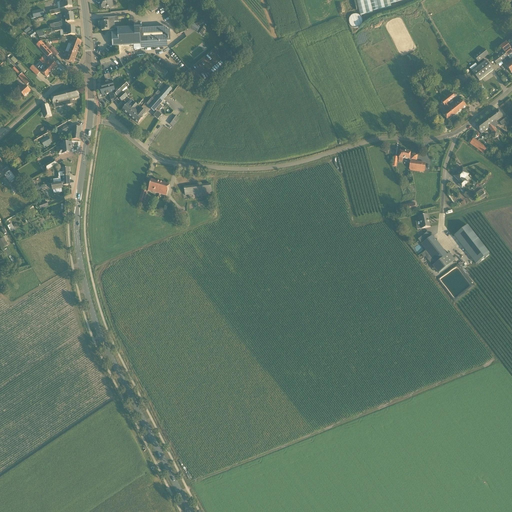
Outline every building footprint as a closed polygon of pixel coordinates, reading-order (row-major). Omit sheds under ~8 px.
[(60,9),(67,8),(72,7),(71,0),(64,0),(63,0),(63,1),(59,1),(60,6),(60,7),(60,9)] [(111,0),(102,0),(100,0),(102,8),(106,8),(106,9),(113,8),(111,0)] [(354,0),(359,19),(391,12),(419,1),(421,0),(354,0)] [(34,19),(38,18),(45,17),(43,10),(32,13),(30,14),(31,20),(34,19)] [(65,15),(61,15),(61,19),(62,23),(66,22),(66,23),(74,22),(73,14),(65,15)] [(102,31),(107,30),(114,30),(115,29),(114,22),(115,22),(114,18),(108,18),(108,23),(108,22),(106,23),(101,23),(102,31)] [(166,30),(165,28),(140,29),(140,27),(134,27),(134,20),(129,20),(129,28),(123,28),(118,28),(118,31),(118,33),(115,33),(112,33),(112,39),(113,46),(118,46),(131,45),(141,45),(141,43),(166,41),(170,41),(170,30),(166,30)] [(201,36),(206,29),(201,26),(197,33),(201,36)] [(63,36),(68,36),(75,35),(75,28),(67,28),(67,29),(63,29),(63,32),(63,36)] [(73,64),(82,42),(71,38),(69,44),(71,45),(68,53),(65,51),(62,59),(66,60),(65,61),(73,64)] [(500,47),(504,52),(508,57),(511,53),(511,52),(509,49),(511,48),(506,42),(500,47)] [(52,54),(48,49),(44,45),(40,49),(48,58),(52,54)] [(52,49),(49,51),(52,54),(55,57),(59,54),(53,48),(52,49)] [(488,55),(484,49),(474,57),(478,63),(488,55)] [(493,60),(497,65),(498,64),(504,60),(506,63),(504,64),(508,69),(511,73),(511,72),(511,62),(510,60),(508,57),(504,52),(493,60)] [(49,60),(47,62),(42,58),(39,61),(44,65),(44,66),(52,73),(58,66),(54,62),(53,61),(51,62),(49,60)] [(493,70),(486,60),(471,72),(479,82),(493,70)] [(164,78),(168,72),(156,63),(152,69),(164,78)] [(17,66),(24,73),(26,71),(19,64),(17,66)] [(52,73),(44,66),(43,65),(39,70),(41,71),(40,72),(47,78),(52,73)] [(33,66),(30,69),(37,76),(40,73),(33,66)] [(14,68),(12,69),(19,77),(21,75),(17,71),(14,68)] [(19,77),(27,85),(30,83),(22,74),(21,75),(19,77)] [(102,87),(100,88),(102,96),(105,95),(106,95),(109,95),(109,96),(111,103),(118,97),(116,94),(118,93),(117,90),(117,89),(117,90),(116,90),(114,90),(110,74),(104,76),(106,83),(105,83),(101,84),(102,87)] [(172,88),(176,84),(171,80),(167,84),(172,88)] [(116,94),(118,97),(129,86),(125,82),(117,89),(117,90),(118,93),(116,94)] [(30,91),(27,88),(25,86),(23,89),(20,86),(17,89),(24,97),(30,91)] [(164,101),(163,100),(171,90),(167,86),(161,92),(160,91),(157,94),(158,96),(148,107),(154,112),(164,101)] [(81,111),(78,99),(79,98),(77,89),(64,92),(51,95),(53,105),(63,103),(63,106),(68,105),(72,104),(74,112),(81,111)] [(127,96),(125,94),(127,92),(126,91),(118,98),(121,101),(127,96)] [(447,97),(441,101),(448,111),(443,115),(444,117),(447,121),(466,106),(463,102),(460,99),(450,107),(448,104),(455,98),(451,93),(447,97)] [(129,116),(138,106),(134,102),(130,107),(127,104),(122,110),(129,116)] [(45,118),(50,117),(51,117),(48,105),(42,107),(45,118)] [(138,106),(129,116),(138,124),(147,113),(138,106)] [(486,118),(494,129),(498,126),(496,122),(503,117),(501,114),(498,110),(486,118)] [(157,111),(153,116),(157,120),(161,115),(157,111)] [(499,135),(494,129),(486,118),(475,127),(478,131),(480,133),(488,128),(492,133),(491,134),(494,139),(499,135)] [(63,128),(58,131),(59,133),(60,135),(62,134),(69,130),(66,124),(62,126),(63,128)] [(72,138),(72,140),(80,140),(81,128),(73,127),(72,138)] [(48,137),(41,141),(44,147),(52,143),(48,137)] [(483,154),(487,149),(473,139),(469,144),(483,154)] [(60,144),(61,149),(58,149),(58,154),(61,154),(61,155),(66,154),(71,153),(71,149),(72,148),(71,142),(64,143),(64,144),(60,144)] [(410,152),(400,151),(399,156),(399,155),(398,158),(399,158),(398,162),(402,163),(403,159),(409,160),(409,159),(411,159),(411,160),(416,161),(417,156),(412,155),(412,157),(410,156),(410,152)] [(44,167),(46,171),(57,164),(55,160),(44,167)] [(410,162),(410,164),(409,169),(424,171),(425,164),(410,162)] [(62,172),(58,173),(59,177),(60,177),(61,181),(68,180),(70,180),(69,176),(69,168),(64,168),(62,169),(62,172)] [(469,175),(463,169),(459,172),(460,172),(458,174),(457,173),(454,177),(460,183),(458,185),(462,188),(465,185),(467,183),(464,179),(469,175)] [(10,172),(6,175),(11,182),(15,179),(10,172)] [(61,182),(51,184),(52,190),(58,189),(63,188),(63,186),(68,186),(70,186),(70,180),(68,180),(61,181),(61,182)] [(148,191),(157,193),(160,182),(151,180),(149,189),(148,191)] [(157,193),(166,196),(169,185),(160,182),(157,193)] [(189,195),(189,198),(212,195),(211,184),(184,187),(185,196),(189,195)] [(486,197),(481,190),(475,193),(480,201),(486,197)] [(143,205),(147,193),(142,191),(139,203),(143,205)] [(463,195),(468,200),(472,197),(467,192),(463,195)] [(404,213),(416,211),(415,204),(403,206),(404,213)] [(178,215),(182,224),(188,221),(186,216),(188,215),(186,212),(178,215)] [(421,229),(425,228),(430,227),(428,215),(418,217),(421,229)] [(463,215),(456,220),(462,228),(459,230),(481,258),(495,247),(473,219),(469,222),(463,215)] [(432,236),(421,245),(426,251),(422,253),(438,274),(455,261),(449,253),(447,255),(432,236)]
